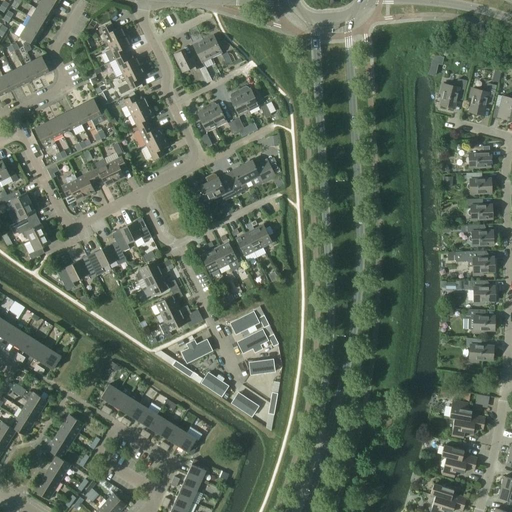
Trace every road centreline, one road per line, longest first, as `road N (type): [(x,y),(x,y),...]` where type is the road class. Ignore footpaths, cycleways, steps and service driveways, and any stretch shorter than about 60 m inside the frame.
road 1 (secondary): [(304,511),(356,310),(347,15)]
road 2 (secondary): [(309,17),(323,343),(310,439),(286,511)]
road 3 (residential): [(506,389),(510,140)]
road 4 (residential): [(140,196),(70,230),(20,133)]
road 5 (residential): [(10,111),(61,86),(56,51),(83,3)]
road 6 (residential): [(234,367),(173,247)]
road 7 (residential): [(478,511),(506,389)]
